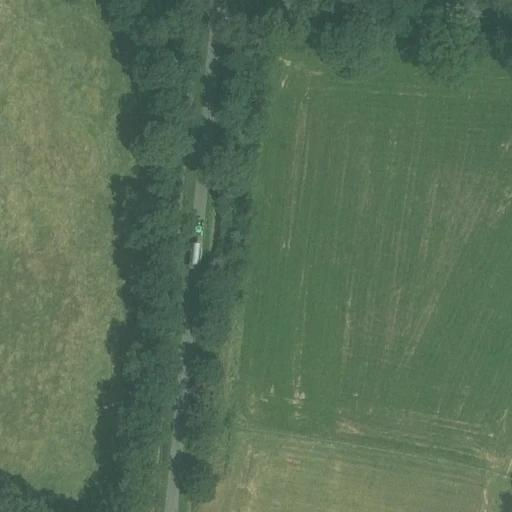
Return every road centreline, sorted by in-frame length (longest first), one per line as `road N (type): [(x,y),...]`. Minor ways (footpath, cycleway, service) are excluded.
road 1 (unclassified): [(218,0),(172,511)]
road 2 (unclassified): [(511,6),(255,0)]
